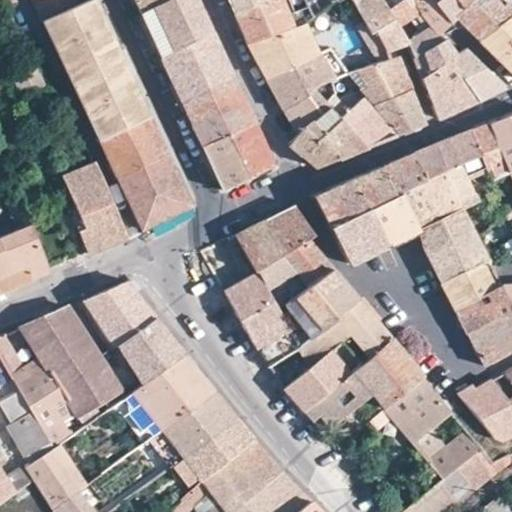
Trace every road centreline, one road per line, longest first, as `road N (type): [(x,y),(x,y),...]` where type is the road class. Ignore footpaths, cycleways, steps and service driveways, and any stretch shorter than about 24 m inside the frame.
road 1 (residential): [(494,450),(343,267),(297,185)]
road 2 (residential): [(147,259),(256,408),(348,511)]
road 3 (residential): [(19,0),(147,259)]
road 4 (residential): [(112,0),(213,221)]
road 5 (residential): [(511,101),(297,185)]
road 6 (residential): [(297,185),(212,0)]
road 7 (residential): [(0,317),(147,259)]
